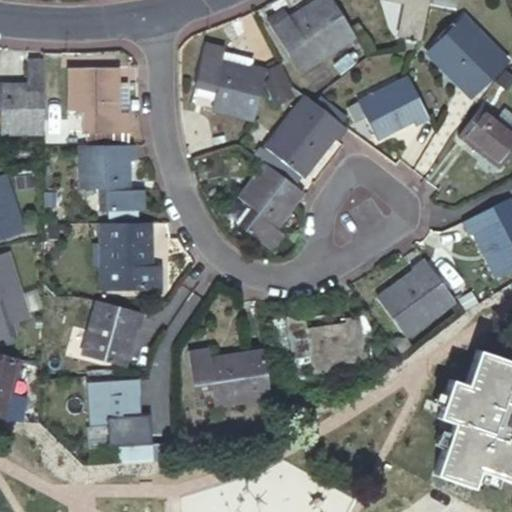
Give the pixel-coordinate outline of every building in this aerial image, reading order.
[(251,0),(267,32),(290,21),(297,34),(333,17),(324,0),(251,0)] [(385,0),(380,21),(399,27),(407,0),(385,0)] [(450,72),(461,86),(500,54),(463,8),(427,37),(453,69),(450,72)] [(186,82),(225,96),(245,44),(228,38),(229,35),(204,25),(204,23),(186,17),(172,56),(192,63),(186,82)] [(0,100),(18,100),(17,30),(0,30),(0,100)] [(97,106),(96,87),(84,88),(83,55),(87,55),(86,43),(36,45),(37,88),(55,87),(56,107),(97,106)] [(84,88),(96,87),(95,55),(87,55),(83,55),(84,88)] [(412,100),(384,60),(332,96),(337,104),(342,100),(361,128),(396,104),(400,109),(412,100)] [(267,119),(252,139),(279,160),(310,121),(314,125),(323,112),(280,77),(254,109),(267,119)] [(472,106),(448,134),(487,166),(511,137),(472,106)] [(102,121),(47,123),(49,164),(66,163),(67,187),(109,185),(108,164),(98,165),(97,135),(102,135),(102,121)] [(279,160),(252,139),(245,149),(271,169),(279,160)] [(277,174),(271,169),(245,149),(237,142),(210,176),(225,188),(210,207),(240,231),(253,215),(245,209),(264,184),(267,186),(277,174)] [(449,221),(484,275),(511,258),(501,242),(511,235),(511,215),(497,191),(449,221)] [(121,201),(66,202),(67,246),(83,245),(84,269),(126,268),(126,245),(116,245),(115,217),(121,216),(121,201)] [(401,267),(367,290),(393,328),(441,295),(412,252),(397,262),(401,267)] [(119,298),(77,282),(57,331),(99,348),(119,298)] [(305,372),(358,368),(355,318),(338,318),(338,323),(303,325),(302,313),(283,315),(286,357),(304,357),(305,372)] [(447,403),(422,454),(456,470),(464,453),(511,476),(511,349),(480,335),(462,371),(447,364),(431,396),(447,403)] [(208,399),(258,395),(253,337),(238,338),(238,343),(198,347),(197,342),(182,344),(185,382),(206,380),(208,399)] [(0,415),(2,416),(11,388),(0,385),(0,362),(3,352),(0,350),(0,415)] [(115,431),(146,429),(146,405),(132,405),(131,377),(136,377),(136,365),(87,366),(88,410),(103,409),(104,431),(115,431)] [(146,453),(146,429),(115,431),(116,454),(146,453)]
